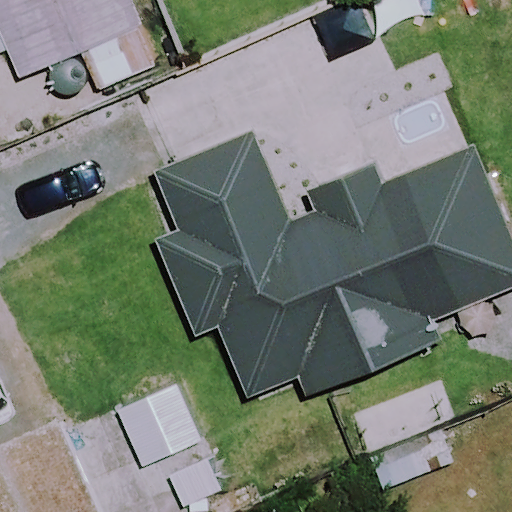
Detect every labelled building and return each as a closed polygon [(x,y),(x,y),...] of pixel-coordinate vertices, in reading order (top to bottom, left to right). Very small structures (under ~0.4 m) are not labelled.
[(0,0),(0,34),(18,74),(76,47),(96,92),(152,67),(122,0),(0,0)] [(199,78),(128,109),(153,167),(224,136),(199,78)] [(277,204),(254,139),(143,178),(196,330),(214,324),(244,406),(432,339),(425,319),(511,287),(511,277),(468,155),(375,188),(370,172),(277,204)] [(116,407),(140,467),(154,461),(173,509),(224,489),(181,381),(116,407)] [(455,457),(428,391),(354,423),(382,488),(455,457)] [(0,442),(0,511),(98,511),(61,418),(0,442)]
